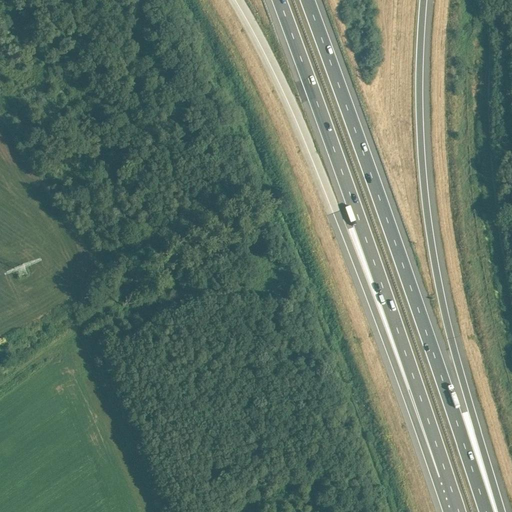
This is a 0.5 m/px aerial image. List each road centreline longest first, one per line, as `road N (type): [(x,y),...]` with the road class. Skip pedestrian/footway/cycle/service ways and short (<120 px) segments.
road 1 (motorway): [(485,511),(307,0)]
road 2 (motorway): [(238,0),(289,94),(402,387),(446,477)]
road 3 (motorway): [(501,511),(435,270),(419,132),(422,0)]
road 4 (motorway): [(278,0),(446,477)]
road 5 (track): [(0,384),(263,198)]
